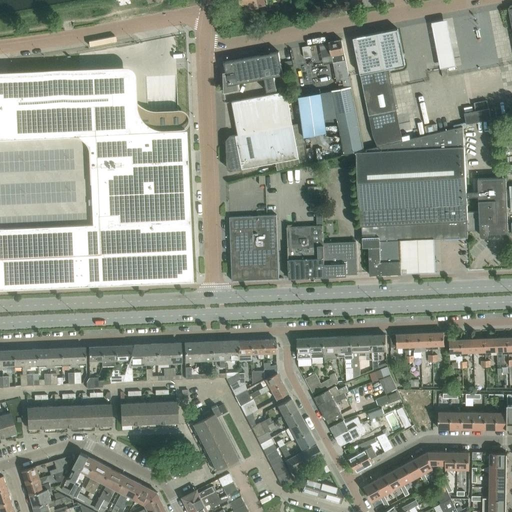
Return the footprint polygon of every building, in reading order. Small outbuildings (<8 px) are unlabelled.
[(239,0),(241,6),(247,4),(248,10),(258,8),(256,0),(239,0)] [(436,22),(444,67),(460,65),(452,19),(436,22)] [(398,29),(353,37),(370,115),(397,109),(392,87),(389,73),(388,68),(405,65),(404,59),(403,54),(398,29)] [(344,154),(356,151),(365,149),(350,75),(349,76),(342,39),(329,42),(333,63),(341,61),(342,67),(341,67),(342,68),(335,69),(336,73),(340,80),(342,79),(344,88),(321,92),(325,110),(335,108),(344,154)] [(311,56),(309,45),(302,47),(304,57),(311,56)] [(283,75),(279,51),(224,62),(226,71),(223,72),(224,92),(239,89),(238,83),(264,78),(266,92),(277,90),(274,76),(283,75)] [(0,288),(192,280),(192,279),(186,129),(180,129),(129,131),(127,71),(126,71),(126,69),(79,71),(0,74),(0,288)] [(238,135),(292,124),(286,91),(232,101),(238,134),(238,135)] [(321,93),(298,96),(304,138),(327,134),(321,93)] [(475,111),(464,113),(466,124),(491,119),(489,108),(487,100),(474,103),(475,111)] [(229,136),(226,140),(227,168),(231,171),(276,162),(277,169),(299,165),(292,124),(238,135),(238,134),(229,136)] [(436,124),(425,126),(426,132),(437,130),(436,124)] [(479,192),(467,193),(465,146),(464,146),(463,126),(365,149),(356,151),(360,225),(467,220),(468,230),(480,230),(480,234),(481,235),(481,236),(482,236),(483,237),(484,237),(485,237),(486,237),(487,236),(488,235),(488,234),(488,233),(508,232),(506,177),(478,178),(479,192)] [(268,211),(267,178),(232,178),(233,199),(238,199),(238,201),(231,201),(232,212),(268,211)] [(309,199),(322,198),(321,185),(309,186),(309,199)] [(278,279),(279,279),(277,214),(229,217),(232,281),(233,281),(233,280),(248,279),(248,276),(253,276),(253,279),(278,278),(278,279)] [(309,277),(325,277),(324,248),(324,242),(323,218),(318,219),(319,225),(287,226),(289,278),(302,278),(302,275),(309,275),(309,277)] [(467,220),(360,225),(360,226),(362,226),(363,247),(369,247),(370,272),(370,275),(402,273),(401,260),(400,240),(434,239),(468,237),(468,230),(467,220)] [(436,272),(435,239),(400,240),(401,260),(402,272),(436,272)] [(355,241),(324,242),(324,248),(325,277),(346,276),(346,273),(357,273),(355,241)] [(433,348),(432,332),(420,333),(421,351),(427,350),(427,349),(433,348)] [(444,332),(432,332),(433,348),(438,348),(438,345),(444,345),(444,337),(444,332)] [(409,333),(390,334),(391,347),(403,346),(404,350),(409,350),(409,333)] [(420,333),(409,333),(409,350),(415,349),(415,352),(421,351),(420,333)] [(378,351),(386,351),(386,334),(372,335),(373,360),(373,369),(379,367),(378,354),(378,351)] [(373,360),(372,335),(352,336),(353,351),(353,358),(353,367),(354,377),(361,374),(360,352),(366,351),(367,360),(373,360)] [(338,336),(324,337),(325,357),(325,359),(339,359),(339,357),(338,336)] [(352,336),(338,336),(339,357),(346,357),(346,359),(353,358),(353,351),(352,336)] [(311,356),(312,356),(312,337),(297,338),(298,358),(311,357),(311,356)] [(324,337),(312,337),(312,357),(325,357),(324,337)] [(497,337),(485,338),(485,354),(491,354),(491,351),(497,350),(497,337)] [(509,353),(508,337),(497,337),(497,350),(498,364),(505,364),(504,353),(509,353)] [(473,338),(461,339),(462,355),(468,355),(468,351),(473,351),(473,338)] [(485,354),(485,338),(473,338),(473,351),(479,351),(479,354),(485,354)] [(262,339),(250,340),(250,353),(257,353),(258,358),(263,358),(263,353),(262,339)] [(263,353),(276,352),(275,339),(262,339),(263,353)] [(461,339),(449,339),(449,341),(450,347),(450,359),(457,359),(457,367),(462,367),(462,361),(462,355),(461,339)] [(238,358),(237,340),(224,341),(225,358),(238,358)] [(250,353),(250,340),(237,340),(238,358),(238,361),(251,360),(250,353)] [(225,358),(224,341),(211,342),(211,359),(219,358),(220,368),(225,368),(225,358)] [(198,359),(198,342),(184,343),(185,360),(198,359)] [(211,359),(211,342),(198,342),(198,359),(211,359)] [(158,362),(170,362),(169,343),(157,344),(158,362)] [(170,362),(181,361),(180,343),(169,343),(170,362)] [(125,374),(123,381),(132,381),(132,363),(146,363),(145,344),(133,345),(129,359),(125,374)] [(158,362),(157,344),(145,344),(146,363),(158,362)] [(115,345),(102,346),(102,360),(101,360),(102,366),(114,366),(114,360),(115,360),(115,345)] [(133,345),(115,345),(115,360),(129,359),(133,345)] [(102,360),(102,346),(88,347),(89,361),(101,360),(102,360)] [(61,348),(62,367),(74,366),(73,347),(61,348)] [(85,347),(73,347),(74,366),(86,366),(85,347)] [(49,348),(37,349),(38,368),(50,367),(49,348)] [(61,348),(49,348),(50,367),(62,367),(61,348)] [(26,374),(26,368),(25,349),(13,350),(14,369),(21,368),(22,374),(19,374),(20,386),(27,385),(26,374)] [(38,368),(37,349),(25,349),(26,368),(38,368)] [(1,350),(2,369),(14,369),(13,350),(1,350)] [(277,370),(276,364),(270,366),(270,363),(263,363),(264,371),(264,377),(276,371),(277,370)] [(387,366),(381,369),(385,377),(391,375),(387,366)] [(158,380),(170,379),(170,367),(164,367),(164,375),(158,375),(158,380)] [(170,367),(170,379),(182,379),(181,375),(175,375),(175,367),(170,367)] [(185,367),(186,379),(199,378),(199,373),(192,374),(191,367),(185,367)] [(146,368),(146,380),(158,380),(158,375),(152,376),(152,368),(146,368)] [(111,373),(110,379),(110,383),(118,382),(123,381),(125,374),(119,374),(119,369),(112,369),(111,373)] [(251,372),(251,377),(252,384),(264,377),(264,371),(251,372)] [(238,372),(226,378),(230,386),(239,381),(238,373),(238,372)] [(239,381),(230,386),(232,391),(243,385),(244,384),(244,372),(238,373),(239,381)] [(268,384),(249,394),(251,396),(252,399),(253,398),(270,389),(282,382),(277,372),(265,379),(268,384)] [(305,378),(311,389),(322,383),(321,383),(316,372),(305,378)] [(329,375),(330,378),(333,384),(339,381),(335,372),(329,375)] [(38,373),(26,374),(27,385),(39,385),(39,379),(38,373)] [(39,385),(51,384),(51,373),(43,373),(43,378),(39,379),(39,385)] [(98,379),(98,381),(99,387),(103,387),(102,385),(110,383),(110,379),(111,373),(109,377),(98,379)] [(398,389),(391,375),(385,377),(379,379),(390,403),(402,399),(398,389)] [(87,388),(99,387),(98,381),(98,379),(98,377),(89,378),(86,382),(87,388)] [(330,378),(321,383),(322,383),(311,389),(313,394),(333,384),(330,378)] [(288,393),(282,382),(270,389),(276,399),(288,393)] [(243,385),(232,391),(235,396),(247,389),(246,387),(245,387),(245,385),(245,383),(243,385)] [(334,398),(339,395),(345,392),(349,391),(346,385),(338,389),(336,385),(329,389),(315,397),(319,404),(333,397),(334,398)] [(247,389),(235,396),(240,405),(251,400),(247,389)] [(333,397),(319,404),(330,425),(344,420),(345,419),(336,403),(347,397),(345,392),(339,395),(334,398),(333,397)] [(252,399),(251,400),(240,405),(245,416),(253,411),(258,409),(253,398),(252,399)] [(278,405),(284,416),(297,409),(291,398),(278,405)] [(176,401),(148,402),(149,423),(149,421),(155,421),(155,423),(161,422),(161,423),(164,423),(164,422),(171,422),(171,420),(176,420),(176,422),(177,422),(176,401)] [(149,423),(148,402),(120,403),(121,411),(121,424),(122,424),(122,422),(127,422),(127,424),(134,423),(134,424),(137,424),(137,423),(144,423),(144,422),(149,421),(149,423)] [(111,424),(110,404),(83,405),(83,425),(84,425),(84,424),(89,424),(89,425),(96,425),(99,425),(105,425),(105,423),(111,423),(111,424)] [(212,410),(191,420),(218,473),(239,462),(216,416),(218,415),(220,414),(227,410),(223,404),(217,407),(216,405),(211,407),(212,410)] [(83,425),(83,405),(55,406),(56,427),(56,425),(61,425),(61,426),(68,426),(68,427),(71,427),(71,426),(78,426),(78,424),(83,424),(83,425)] [(55,406),(27,407),(28,428),(29,428),(28,426),(34,426),(34,427),(41,427),(41,428),(43,428),(43,427),(50,427),(50,425),(55,425),(55,427),(56,427),(55,406)] [(384,414),(382,406),(369,411),(372,419),(384,414)] [(284,416),(290,427),(303,420),(297,409),(284,416)] [(245,416),(251,427),(256,424),(253,411),(245,416)] [(439,411),(438,427),(438,428),(450,428),(450,411),(439,411)] [(450,428),(461,428),(462,411),(450,411),(450,428)] [(461,428),(473,429),(473,411),(462,411),(461,428)] [(473,429),(484,429),(485,412),(473,411),(473,429)] [(496,412),(485,412),(484,429),(496,429),(496,412)] [(508,429),(508,423),(508,412),(507,412),(496,412),(496,429),(508,429)] [(16,431),(10,413),(0,415),(0,437),(1,437),(1,438),(4,437),(4,436),(10,434),(10,432),(15,431),(15,432),(16,432),(16,431)] [(270,417),(264,420),(267,425),(273,422),(270,417)] [(330,425),(335,435),(360,422),(358,417),(353,420),(346,424),(344,420),(330,425)] [(264,420),(256,424),(251,427),(256,437),(267,432),(270,430),(267,425),(264,420)] [(291,440),(296,438),(309,431),(303,420),(290,427),(285,429),(291,440)] [(365,431),(360,422),(335,435),(340,445),(365,431)] [(302,449),(315,442),(309,431),(296,438),(302,449)] [(270,438),(267,432),(256,437),(260,444),(270,438)] [(377,437),(385,451),(393,447),(385,434),(377,437)] [(260,444),(263,449),(273,443),(270,438),(260,444)] [(375,438),(357,445),(359,449),(377,441),(375,438)] [(276,448),(273,443),(263,449),(265,454),(276,448)] [(290,455),(284,444),(280,446),(286,458),(290,455)] [(316,444),(285,461),(292,472),(321,456),(322,455),(316,444)] [(358,455),(365,467),(373,462),(371,459),(377,456),(372,447),(362,453),(358,454),(358,455)] [(265,454),(268,460),(279,454),(276,448),(265,454)] [(356,472),(365,467),(358,455),(358,454),(356,450),(347,455),(349,458),(349,459),(356,472)] [(431,464),(445,464),(446,451),(441,451),(433,451),(428,451),(425,453),(431,464)] [(458,451),(446,451),(445,464),(445,468),(457,469),(458,451)] [(469,452),(458,451),(457,469),(469,469),(469,452)] [(74,483),(74,484),(89,456),(81,452),(67,478),(75,482),(74,483)] [(507,463),(507,452),(490,452),(490,463),(507,463)] [(431,464),(425,453),(414,459),(422,474),(424,473),(433,468),(431,464)] [(281,459),(279,454),(268,460),(271,465),(281,459)] [(72,461),(70,455),(60,458),(64,470),(68,468),(72,461)] [(86,474),(89,475),(97,460),(89,456),(74,484),(79,486),(86,474)] [(64,471),(64,470),(60,458),(54,460),(57,468),(50,470),(51,474),(55,473),(64,471)] [(283,462),(281,459),(271,465),(274,470),(284,465),(283,462)] [(414,459),(404,464),(412,479),(420,475),(423,480),(427,478),(424,473),(422,474),(414,459)] [(97,460),(89,475),(92,477),(86,490),(90,492),(104,464),(97,460)] [(490,463),(490,475),(507,475),(507,463),(490,463)] [(101,481),(104,483),(112,468),(104,464),(90,492),(94,494),(101,481)] [(402,485),(404,484),(412,479),(404,464),(394,470),(402,485)] [(287,470),(284,465),(274,470),(276,475),(287,470)] [(26,482),(40,478),(36,466),(23,470),(26,482)] [(99,510),(105,500),(119,472),(112,468),(104,483),(107,485),(100,497),(95,508),(99,510)] [(276,475),(279,481),(290,475),(287,470),(276,475)] [(394,470),(384,475),(392,490),(400,486),(403,491),(407,489),(404,484),(402,485),(394,470)] [(55,473),(58,482),(62,481),(65,476),(64,471),(55,473)] [(116,489),(119,491),(126,476),(119,472),(105,500),(99,510),(103,511),(109,502),(116,489)] [(223,487),(234,482),(229,473),(219,478),(223,487)] [(293,481),(290,475),(279,481),(282,486),(293,481)] [(382,496),(384,495),(392,490),(384,475),(374,480),(382,496)] [(507,486),(507,475),(490,475),(490,486),(507,486)] [(122,492),(111,511),(117,511),(119,507),(134,480),(126,476),(119,491),(122,492)] [(305,479),(301,492),(317,496),(321,483),(320,480),(317,479),(317,478),(314,477),(313,478),(311,480),(305,479)] [(26,482),(30,494),(47,489),(48,488),(51,488),(50,483),(42,485),(40,478),(26,482)] [(119,507),(117,511),(122,511),(128,502),(131,504),(134,499),(135,499),(143,484),(134,480),(119,507)] [(374,480),(364,486),(372,501),(380,497),(383,502),(387,500),(384,495),(382,496),(374,480)] [(234,482),(223,487),(228,495),(238,489),(234,482)] [(321,482),(321,483),(317,496),(341,503),(343,496),(338,487),(321,482)] [(444,483),(439,485),(442,492),(447,490),(444,483)] [(74,484),(69,494),(77,498),(79,494),(82,488),(79,486),(74,484)] [(135,499),(144,504),(160,496),(157,492),(143,484),(135,499)] [(186,505),(216,489),(214,485),(199,493),(197,489),(182,497),(186,505)] [(507,498),(507,486),(490,486),(489,498),(507,498)] [(0,504),(11,501),(8,488),(0,490),(0,504)] [(48,488),(47,489),(30,494),(34,506),(52,500),(48,488)] [(190,511),(191,511),(217,499),(220,497),(216,489),(186,505),(190,511)] [(437,495),(441,503),(451,498),(450,495),(447,490),(442,492),(437,495)] [(208,511),(208,510),(220,504),(229,499),(227,494),(220,497),(217,499),(191,511),(208,511)] [(34,506),(35,511),(56,511),(66,509),(68,509),(67,505),(55,509),(53,506),(72,500),(65,496),(55,499),(52,500),(34,506)] [(137,511),(147,511),(163,504),(160,496),(144,504),(146,505),(147,507),(137,511)] [(235,509),(244,505),(245,504),(241,496),(231,502),(235,509)] [(483,501),(483,510),(506,510),(507,498),(489,498),(483,497),(483,496),(472,496),(472,501),(473,501),(483,501)] [(394,506),(382,511),(405,511),(410,509),(419,504),(416,498),(396,509),(394,506)] [(457,511),(458,511),(451,498),(441,503),(440,503),(444,511),(442,511),(457,511)] [(0,504),(0,505),(2,511),(14,511),(11,501),(0,504)] [(89,511),(93,511),(78,503),(77,503),(79,511),(89,511)]
